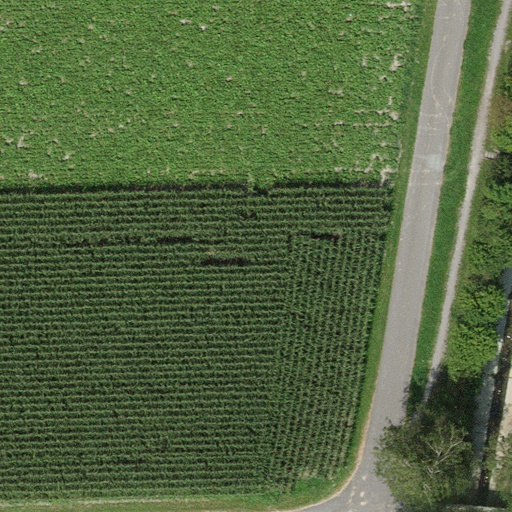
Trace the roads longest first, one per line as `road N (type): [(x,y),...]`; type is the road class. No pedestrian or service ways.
road 1 (residential): [(462,0),(381,508)]
road 2 (track): [(502,511),(286,511)]
